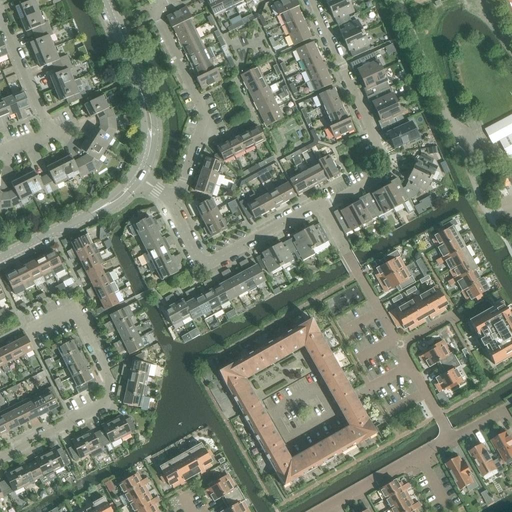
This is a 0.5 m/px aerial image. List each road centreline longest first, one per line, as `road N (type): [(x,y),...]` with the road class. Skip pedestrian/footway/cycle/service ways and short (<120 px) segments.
road 1 (residential): [(0,456),(101,407),(109,383),(74,310),(32,328)]
road 2 (residential): [(312,0),(386,167),(321,209)]
road 3 (unclassified): [(489,220),(397,0)]
road 4 (residential): [(172,205),(204,116),(152,6)]
road 5 (residential): [(321,209),(204,264),(172,205)]
road 6 (tertiary): [(136,176),(147,153),(148,116),(114,23)]
road 7 (tertiary): [(0,257),(91,214),(136,176)]
road 8 (residential): [(321,209),(400,344)]
road 9 (residential): [(49,135),(0,20)]
